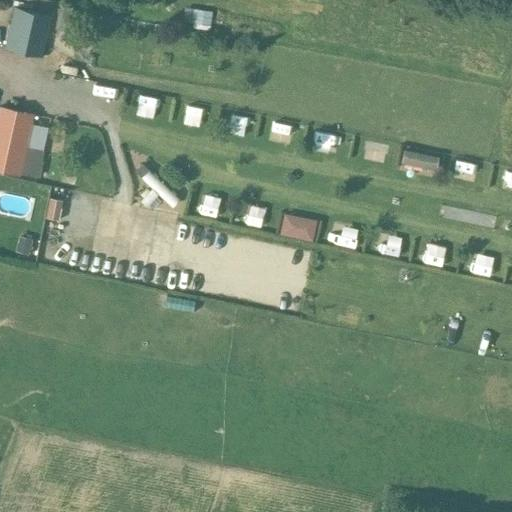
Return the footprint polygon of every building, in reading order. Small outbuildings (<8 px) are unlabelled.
[(52,18),(13,8),(3,48),(43,57),(52,18)] [(212,11),(195,9),(193,22),(210,24),(212,11)] [(137,112),(158,115),(160,97),(140,94),(137,112)] [(44,149),(27,146),(34,116),(0,108),(0,168),(38,177),(44,149)] [(271,139),(289,142),(292,124),(274,121),(271,139)] [(439,159),(405,152),(402,165),(437,172),(439,159)] [(472,181),(476,163),(460,160),(456,177),(472,181)] [(180,202),(142,165),(134,173),(172,210),(180,202)] [(511,172),(505,170),(501,187),(511,189),(511,172)] [(204,194),(199,212),(218,217),(223,198),(204,194)] [(46,219),(60,222),(64,202),(50,199),(46,219)] [(317,222),(285,215),(280,236),(312,243),(317,222)] [(336,241),(350,242),(352,227),(338,225),(336,241)] [(33,240),(20,237),(16,253),(29,256),(33,240)] [(446,267),(451,247),(430,242),(425,262),(446,267)] [(478,255),(475,272),(489,274),(492,257),(478,255)]
